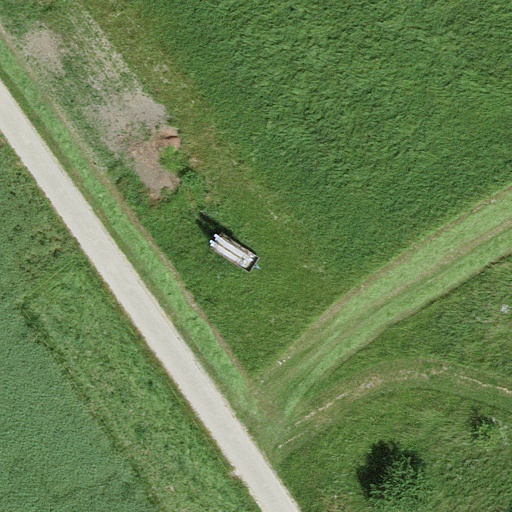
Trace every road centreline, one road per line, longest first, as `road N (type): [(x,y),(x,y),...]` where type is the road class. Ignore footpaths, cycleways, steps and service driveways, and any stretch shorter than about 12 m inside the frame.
road 1 (track): [(279,511),(0,113)]
road 2 (track): [(242,459),(353,387),(400,374),(450,372),(511,393)]
